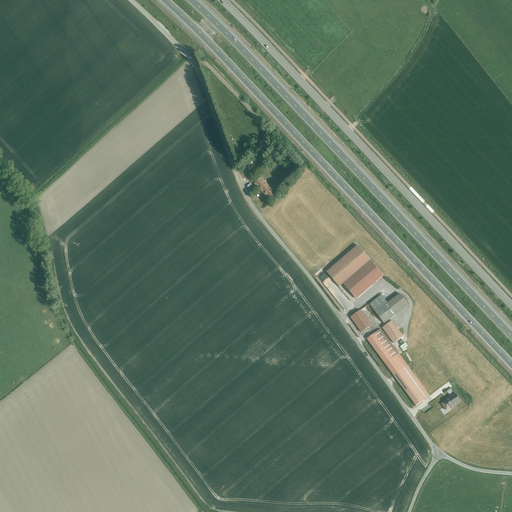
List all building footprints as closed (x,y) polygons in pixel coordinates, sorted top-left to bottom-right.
[(295,176),(292,173),(283,181),(285,184),(295,176)] [(261,177),(254,184),(258,188),(259,188),(270,199),(276,192),(261,177)] [(259,188),(258,188),(269,199),(270,199),(259,188)] [(357,245),(327,272),(339,287),(342,284),(357,299),(384,276),(357,245)] [(397,315),(409,306),(400,293),(387,302),(381,295),(369,304),(384,324),(396,314),(397,315)] [(338,296),(333,300),(341,309),(346,305),(338,296)] [(361,310),(351,317),(362,332),(372,325),(361,310)] [(409,325),(413,330),(425,321),(421,315),(409,325)] [(392,321),(382,328),(394,343),(403,336),(392,321)] [(430,395),(381,329),(367,339),(416,406),(430,395)] [(412,333),(400,343),(405,349),(417,338),(412,333)] [(442,404),(446,410),(450,408),(457,403),(460,400),(456,394),(452,397),(452,396),(445,401),(442,404)]
